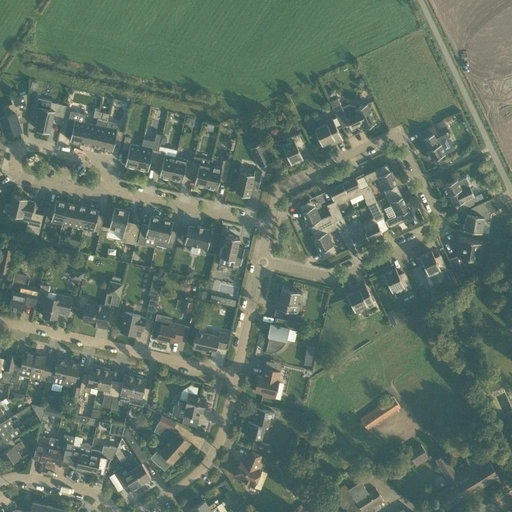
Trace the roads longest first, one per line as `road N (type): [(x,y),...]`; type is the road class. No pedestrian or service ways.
road 1 (residential): [(261,262),(340,276),(435,233),(439,217),(420,179)]
road 2 (residential): [(0,320),(235,375)]
road 3 (unclassified): [(511,193),(421,0)]
road 4 (residential): [(268,227),(284,184),(392,138),(420,179)]
road 5 (residential): [(105,188),(91,194),(21,179),(14,159),(31,146),(105,168)]
road 6 (residential): [(138,511),(194,478),(215,450),(235,375)]
road 7 (residential): [(268,227),(105,188)]
road 8 (residential): [(115,511),(91,494),(24,478),(0,481)]
